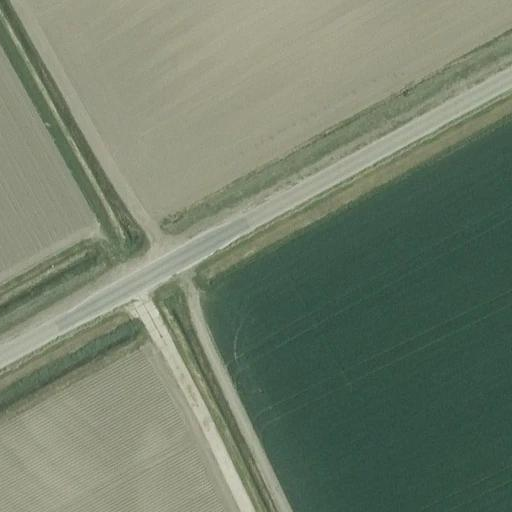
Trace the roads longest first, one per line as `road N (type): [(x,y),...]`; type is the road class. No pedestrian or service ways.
road 1 (unclassified): [(0,351),(376,146),(511,62)]
road 2 (unknown): [(245,511),(133,275)]
